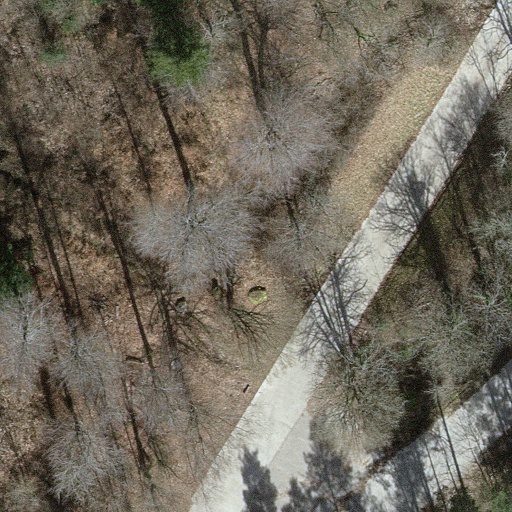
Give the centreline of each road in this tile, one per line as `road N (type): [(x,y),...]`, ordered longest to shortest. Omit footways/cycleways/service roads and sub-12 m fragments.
road 1 (track): [(511,19),(274,402),(217,511)]
road 2 (track): [(372,511),(511,387)]
